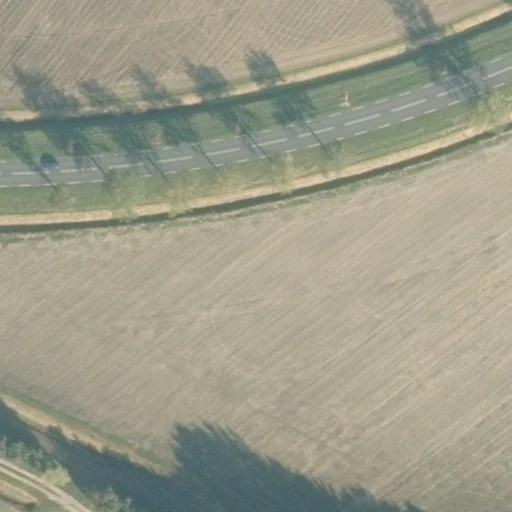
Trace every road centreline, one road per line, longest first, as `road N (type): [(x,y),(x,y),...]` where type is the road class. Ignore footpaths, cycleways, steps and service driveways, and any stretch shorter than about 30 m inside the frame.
road 1 (primary): [(0,175),(254,147),(387,113),(511,68)]
road 2 (track): [(0,433),(153,511)]
